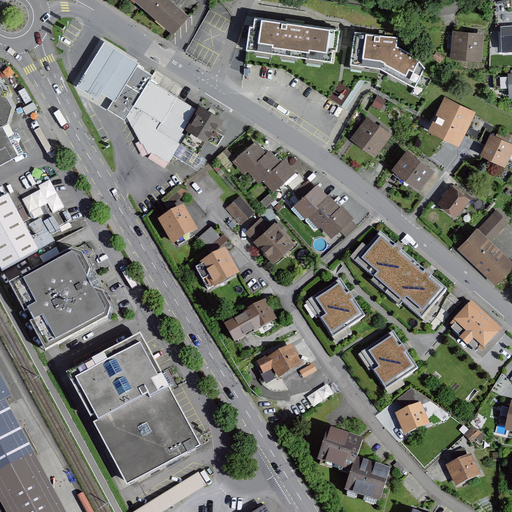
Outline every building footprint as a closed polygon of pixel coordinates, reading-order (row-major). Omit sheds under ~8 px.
[(131,0),(141,9),(148,0),(131,0)] [(148,0),(141,9),(171,35),(186,18),(165,0),(148,0)] [(252,18),(247,51),(335,63),(340,30),(252,18)] [(511,26),(501,27),(502,51),(511,50),(511,26)] [(398,38),(355,32),(350,66),(381,70),(414,88),(425,69),(416,56),(396,47),(398,38)] [(481,36),(451,33),(449,58),(479,60),(481,36)] [(135,64),(137,66),(139,62),(104,41),(76,86),(97,99),(101,92),(113,99),(135,64)] [(113,99),(107,109),(125,120),(128,114),(148,81),(152,75),(137,66),(135,64),(113,99)] [(151,156),(182,103),(148,81),(128,114),(147,158),(151,156)] [(0,165),(21,153),(6,125),(10,108),(0,89),(0,165)] [(381,108),(387,100),(379,94),(373,102),(381,108)] [(445,99),(428,133),(459,149),(467,133),(473,120),(476,114),(445,99)] [(182,103),(151,156),(167,167),(200,174),(206,161),(197,156),(204,144),(208,147),(222,122),(198,108),(196,112),(182,103)] [(367,119),(351,141),(376,160),(392,137),(367,119)] [(475,137),(482,125),(473,120),(467,133),(475,137)] [(490,129),(482,125),(475,137),(484,142),(490,129)] [(511,152),(511,145),(490,135),(479,157),(504,169),(511,152)] [(244,176),(248,173),(266,157),(255,144),(233,163),(244,176)] [(433,173),(407,152),(391,172),(417,193),(433,173)] [(280,166),(269,154),(266,157),(248,173),(258,185),(262,181),(280,166)] [(295,174),(284,162),(280,166),(262,181),(273,194),(295,174)] [(305,183),(299,176),(287,186),(293,193),(305,183)] [(0,192),(2,196),(16,190),(12,181),(0,185),(0,192)] [(304,221),(307,219),(328,200),(315,186),(292,208),(304,221)] [(470,203),(452,188),(437,206),(455,221),(470,203)] [(241,198),(226,210),(240,226),(254,214),(241,198)] [(0,273),(36,254),(7,199),(0,202),(0,273)] [(339,210),(329,199),(328,200),(307,219),(317,230),(320,227),(339,210)] [(353,220),(341,208),(339,210),(320,227),(331,240),(353,220)] [(157,224),(170,250),(196,236),(182,211),(157,224)] [(494,211),(456,251),(495,288),(511,270),(511,263),(491,243),(508,224),(494,211)] [(262,218),(244,233),(273,265),(293,247),(274,225),(271,228),(262,218)] [(208,245),(220,236),(213,226),(201,235),(208,245)] [(199,265),(212,291),(239,277),(225,251),(199,265)] [(68,255),(7,289),(43,354),(106,319),(109,310),(79,258),(68,255)] [(335,344),(351,334),(348,328),(366,316),(342,278),(307,300),(335,344)] [(444,339),(391,290),(374,308),(389,321),(369,342),(403,373),(416,358),(422,364),(444,339)] [(265,303),(223,327),(236,347),(277,323),(265,303)] [(498,337),(461,303),(438,328),(451,340),(440,351),(464,374),(498,337)] [(137,339),(63,379),(91,430),(166,390),(137,339)] [(290,347),(256,364),(267,386),(301,369),(290,347)] [(312,367),(300,374),(303,381),(316,374),(312,367)] [(329,384),(308,394),(313,404),(334,394),(329,384)] [(511,388),(511,391),(504,390),(497,432),(511,434),(511,388)] [(166,390),(91,430),(124,491),(199,450),(166,390)] [(0,508),(2,511),(63,511),(0,394),(0,508)] [(420,407),(396,416),(404,436),(428,427),(420,407)] [(472,428),(464,437),(473,445),(481,435),(472,428)] [(361,441),(328,430),(317,462),(351,474),(355,460),(361,441)] [(471,458),(446,468),(455,488),(480,478),(471,458)] [(389,471),(355,460),(351,474),(344,493),(378,504),(389,471)] [(130,511),(161,511),(208,485),(200,472),(130,511)]
